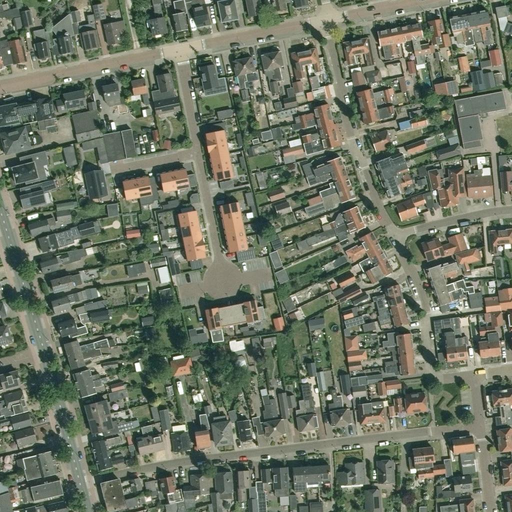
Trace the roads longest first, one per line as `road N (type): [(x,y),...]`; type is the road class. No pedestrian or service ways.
road 1 (residential): [(78,483),(176,461),(479,425)]
road 2 (secondary): [(78,483),(0,212)]
road 3 (residential): [(395,236),(352,146),(327,20)]
road 4 (residential): [(472,375),(430,379),(427,317),(395,236)]
road 5 (unclassified): [(0,88),(180,50)]
road 6 (unclassified): [(180,50),(327,20)]
road 7 (residential): [(196,151),(223,283)]
road 8 (residential): [(395,236),(511,210)]
